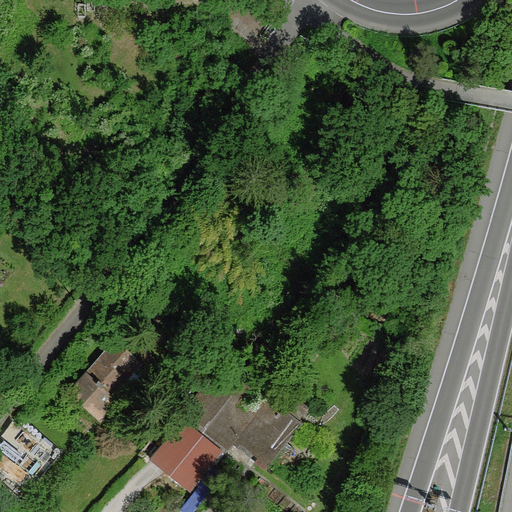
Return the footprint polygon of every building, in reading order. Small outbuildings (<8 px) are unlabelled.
[(141,362),(117,341),(74,391),(104,417),(118,401),(112,396),(141,362)] [(264,399),(225,369),(152,460),(191,491),(264,399)] [(300,421),(270,397),(240,435),(257,449),(264,454),(272,461),(273,460),(287,443),(293,435),(289,432),(300,421)] [(257,449),(240,435),(233,443),(248,455),(253,455),(257,449)] [(287,443),(273,460),(281,467),(295,449),(287,443)] [(272,461),(264,454),(257,463),(265,470),(272,461)]
